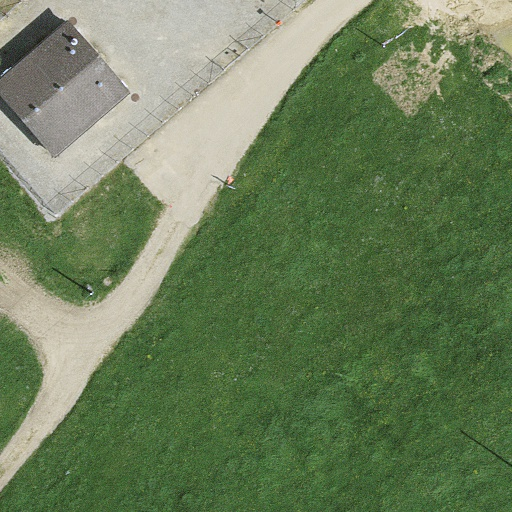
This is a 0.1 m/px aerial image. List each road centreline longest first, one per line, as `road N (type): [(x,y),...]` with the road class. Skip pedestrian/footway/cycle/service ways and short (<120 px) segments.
road 1 (track): [(0,474),(188,210)]
road 2 (unclassified): [(349,0),(270,86),(188,210)]
